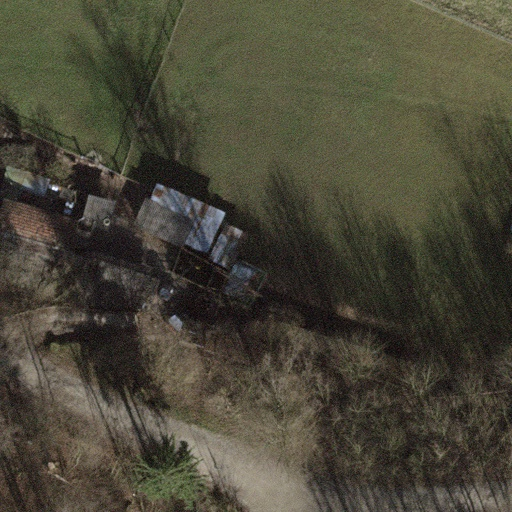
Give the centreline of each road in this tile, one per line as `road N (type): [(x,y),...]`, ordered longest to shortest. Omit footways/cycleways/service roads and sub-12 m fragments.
road 1 (track): [(325,508),(95,420),(0,373)]
road 2 (track): [(511,497),(325,508)]
